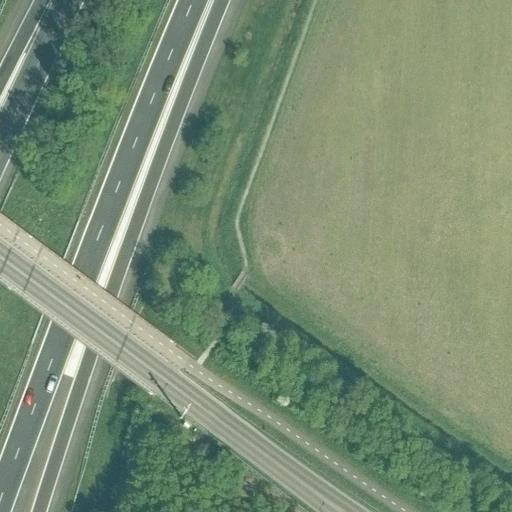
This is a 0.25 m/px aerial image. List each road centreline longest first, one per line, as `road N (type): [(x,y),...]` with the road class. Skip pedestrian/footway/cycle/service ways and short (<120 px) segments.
road 1 (motorway): [(0,504),(194,0)]
road 2 (motorway): [(39,511),(204,44),(205,0)]
road 3 (primary): [(339,511),(0,258)]
road 4 (motorway): [(70,0),(0,149)]
